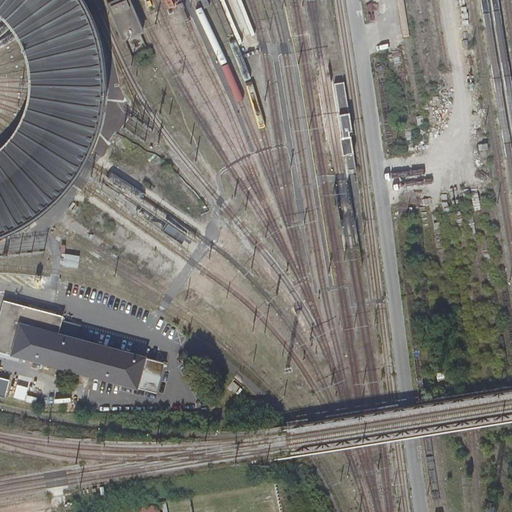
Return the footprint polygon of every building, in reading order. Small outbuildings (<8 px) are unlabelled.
[(0,0),(0,16),(3,20),(11,28),(18,39),(23,52),(26,64),(28,78),(28,90),(26,103),(22,115),(16,126),(9,136),(0,145),(0,236),(8,234),(22,227),(37,217),(50,207),(62,196),(71,184),(81,169),(90,153),(97,139),(102,125),(105,107),(107,85),(106,64),(103,45),(98,26),(92,10),(86,0),(0,0)] [(129,36),(138,33),(142,32),(129,0),(108,0),(104,2),(119,41),(129,36)] [(138,33),(129,36),(122,39),(129,57),(145,50),(138,33)] [(343,84),(334,86),(345,172),(355,170),(343,84)] [(165,173),(163,176),(156,171),(159,167),(148,160),(143,167),(110,144),(99,159),(133,183),(139,174),(150,181),(160,189),(164,182),(177,191),(175,193),(196,219),(203,207),(186,185),(184,186),(165,173)] [(86,203),(73,194),(63,208),(76,217),(86,203)] [(94,209),(91,208),(87,209),(85,210),(83,213),(83,215),(83,219),(85,221),(87,223),(90,223),(93,223),(95,222),(97,219),(98,217),(98,214),(97,212),(96,210),(94,209)] [(170,259),(135,233),(119,256),(153,282),(170,259)] [(63,266),(78,268),(80,256),(65,254),(63,266)] [(17,322),(48,330),(57,332),(61,316),(0,299),(0,353),(8,356),(8,355),(13,337),(17,322)] [(139,381),(146,357),(146,356),(48,330),(17,322),(13,337),(8,355),(136,390),(136,389),(139,381)] [(146,357),(139,381),(136,389),(155,395),(165,363),(146,357)] [(17,377),(11,400),(32,405),(38,382),(17,377)]
